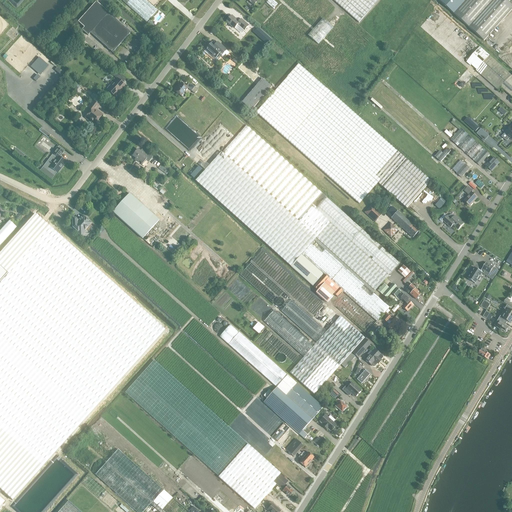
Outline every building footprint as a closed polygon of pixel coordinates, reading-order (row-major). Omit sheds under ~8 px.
[(121,0),(147,22),(157,10),(146,0),(121,0)] [(314,70),(326,80),(333,87),(374,40),(367,33),(348,16),(346,18),(344,16),(333,28),(323,19),(334,7),(325,0),(267,0),(253,16),(294,52),(309,36),(328,53),(314,70)] [(333,0),(359,23),(378,0),(333,0)] [(438,0),(484,41),(511,9),(511,5),(506,0),(438,0)] [(131,32),(109,12),(97,1),(78,21),(84,27),(82,30),(88,35),(91,33),(113,53),(131,32)] [(239,25),(242,28),(245,31),(249,26),(246,23),(241,19),(239,22),(232,16),(228,20),(228,21),(227,22),(235,29),(238,26),(239,25)] [(258,28),(254,33),(268,45),(272,40),(258,28)] [(221,56),(226,50),(219,44),(216,47),(212,42),(206,49),(216,58),(219,54),(221,56)] [(511,75),(490,55),(480,47),(467,62),(476,70),(476,71),(499,91),(501,88),(511,97),(511,75)] [(40,56),(31,67),(41,75),(49,65),(40,56)] [(111,93),(115,97),(125,85),(119,80),(123,76),(117,71),(113,75),(117,79),(114,83),(113,83),(112,83),(111,84),(111,85),(111,86),(107,90),(108,90),(108,91),(108,92),(109,93),(110,93),(111,93)] [(251,110),(272,87),(262,79),(242,102),(251,110)] [(93,99),(96,95),(83,83),(79,87),(93,99)] [(181,83),(178,88),(177,87),(174,91),(182,97),(188,88),(195,93),(197,89),(189,83),(186,87),(181,83)] [(407,209),(425,188),(431,181),(407,160),(397,151),(330,92),(287,140),(359,204),(378,183),(407,209)] [(96,124),(102,116),(95,111),(99,105),(94,102),(89,108),(92,110),(86,117),(96,124)] [(502,107),(499,110),(505,115),(508,112),(502,107)] [(317,208),(317,207),(326,197),(322,193),(313,204),(312,204),(322,193),(246,126),(229,145),(226,143),(221,149),(224,151),(222,153),(222,152),(195,181),(291,267),(313,286),(323,274),(324,274),(324,275),(329,278),(324,283),(316,293),(327,303),(333,297),(332,296),(335,292),(339,288),(343,291),(341,293),(342,294),(333,304),(366,334),(377,321),(389,307),(373,293),(389,276),(400,263),(353,221),(326,197),(317,208)] [(48,138),(51,135),(41,128),(39,131),(48,138)] [(486,151),(461,129),(451,140),(476,162),(486,151)] [(448,147),(444,153),(441,150),(435,156),(441,161),(451,150),(448,147)] [(58,173),(66,163),(59,158),(63,153),(58,149),(54,154),(57,157),(50,167),(58,173)] [(135,160),(139,162),(139,161),(143,164),(145,160),(149,163),(153,157),(148,154),(142,150),(141,152),(138,149),(133,156),(136,158),(135,160)] [(490,154),(486,151),(476,162),(480,165),(485,159),(489,162),(486,166),(492,171),(499,163),(494,157),(491,161),(487,157),(490,154)] [(205,160),(201,164),(205,169),(209,165),(205,160)] [(162,164),(159,168),(165,172),(168,169),(162,164)] [(462,177),(470,168),(465,164),(458,173),(462,177)] [(481,188),(484,185),(479,179),(476,182),(481,188)] [(474,190),(477,187),(471,182),(469,184),(474,190)] [(478,198),(472,193),(473,191),(471,190),(468,187),(464,191),(468,194),(469,195),(464,201),(470,206),(478,198)] [(144,239),(160,220),(130,194),(114,212),(144,239)] [(432,201),(437,203),(441,197),(435,194),(432,201)] [(440,209),(447,202),(442,197),(435,204),(440,209)] [(364,212),(368,216),(375,222),(383,213),(372,203),(364,212)] [(413,238),(419,231),(393,207),(387,214),(413,238)] [(0,266),(8,273),(0,282),(0,488),(13,500),(165,331),(165,330),(36,215),(35,214),(0,253),(0,266)] [(463,225),(464,224),(455,216),(454,216),(454,215),(453,215),(452,215),(451,215),(451,216),(450,216),(449,217),(448,216),(444,221),(451,228),(453,225),(459,230),(461,227),(462,226),(463,225)] [(83,216),(80,220),(77,220),(77,219),(72,219),(73,228),(76,231),(76,232),(80,236),(82,236),(85,232),(85,230),(92,223),(83,216)] [(9,221),(0,231),(0,246),(16,228),(9,221)] [(391,238),(398,230),(390,223),(383,230),(391,238)] [(311,312),(321,300),(263,248),(252,260),(311,312)] [(314,394),(341,364),(345,368),(355,357),(351,353),(351,352),(358,358),(371,344),(370,344),(365,340),(355,351),(354,351),(365,339),(364,338),(340,316),(327,331),(291,300),(292,299),(251,263),(240,275),(276,306),(281,311),(317,343),(314,346),(274,310),(264,321),(304,357),(290,373),(314,394)] [(475,268),(468,279),(475,284),(478,280),(479,281),(481,277),(480,276),(482,273),(483,274),(485,271),(490,274),(494,268),(486,263),(480,271),(475,268)] [(405,278),(410,272),(403,265),(398,271),(405,278)] [(405,284),(410,278),(414,274),(412,272),(408,276),(403,281),(405,284)] [(317,290),(329,278),(324,275),(314,287),(317,290)] [(382,295),(383,294),(386,297),(396,286),(393,283),(388,287),(384,283),(381,287),(380,287),(379,288),(379,289),(378,291),(382,295)] [(416,288),(411,284),(408,288),(412,291),(410,293),(416,299),(421,294),(415,289),(416,288)] [(338,297),(341,293),(343,291),(339,288),(334,294),(338,297)] [(401,292),(398,289),(396,288),(391,293),(396,297),(401,292)] [(409,299),(406,296),(404,294),(400,299),(404,303),(410,308),(413,305),(408,300),(409,299)] [(410,308),(404,303),(403,304),(400,302),(398,305),(401,308),(402,307),(407,312),(410,308)] [(511,317),(503,312),(499,319),(506,323),(506,324),(508,321),(511,324),(511,323),(511,317)] [(396,317),(391,322),(397,327),(401,322),(396,317)] [(506,323),(499,319),(495,326),(501,330),(501,331),(501,332),(501,333),(502,333),(503,334),(504,334),(505,333),(505,332),(506,333),(507,331),(508,331),(509,328),(504,325),(506,323)] [(259,334),(264,328),(258,322),(253,328),(259,334)] [(393,332),(397,327),(391,322),(387,327),(393,332)] [(376,334),(381,329),(375,324),(366,334),(369,337),(372,335),(373,336),(375,334),(376,334)] [(296,383),(287,375),(230,325),(220,337),(228,345),(229,345),(277,387),(272,392),(269,390),(264,396),(267,399),(263,402),(274,412),(299,434),(304,439),(311,431),(306,427),(323,407),(296,383)] [(488,359),(491,355),(485,352),(487,350),(482,348),(479,354),(488,359)] [(366,360),(371,365),(372,366),(374,366),(377,362),(376,362),(379,359),(380,359),(382,357),(382,355),(375,349),(372,352),(371,351),(366,355),(368,357),(366,360)] [(148,399),(149,408),(157,409),(159,406),(154,406),(163,405),(172,411),(173,410),(172,404),(174,401),(180,404),(185,397),(187,386),(178,381),(181,380),(161,367),(160,369),(157,367),(155,369),(152,369),(151,363),(142,376),(150,377),(150,379),(146,378),(146,382),(143,383),(145,383),(145,388),(149,391),(151,391),(150,398),(148,399)] [(364,366),(356,375),(360,380),(369,370),(364,366)] [(347,385),(342,390),(349,396),(348,395),(350,393),(351,393),(355,397),(361,391),(352,383),(348,387),(347,385)] [(334,390),(332,392),(329,395),(334,399),(337,397),(339,394),(334,390)] [(340,401),(338,399),(336,402),(338,404),(336,406),(342,412),(347,407),(341,401),(340,401)] [(325,415),(320,421),(323,424),(322,425),(327,429),(328,428),(331,431),(336,425),(325,415)] [(318,437),(314,442),(319,447),(325,440),(322,437),(320,439),(318,437)] [(303,447),(295,440),(290,445),(310,462),(314,457),(308,452),(307,454),(304,452),(302,453),(299,451),(303,447)] [(230,488),(236,493),(254,509),(276,484),(273,482),(281,473),(248,444),(218,477),(230,488)] [(310,462),(290,445),(286,450),(294,457),(297,453),(300,456),(299,457),(302,460),(300,462),(306,467),(310,462)] [(188,511),(173,498),(164,490),(153,502),(153,501),(163,490),(118,449),(95,474),(137,511),(143,511),(151,504),(160,511),(188,511)] [(288,496),(293,491),(286,484),(288,481),(281,475),(274,482),(281,489),(283,487),(285,488),(283,491),(288,496)] [(114,511),(130,511),(90,476),(83,484),(114,511)] [(81,511),(69,500),(58,511),(81,511)] [(279,511),(281,511),(273,504),(270,502),(268,505),(270,507),(267,510),(270,511),(279,511)]
